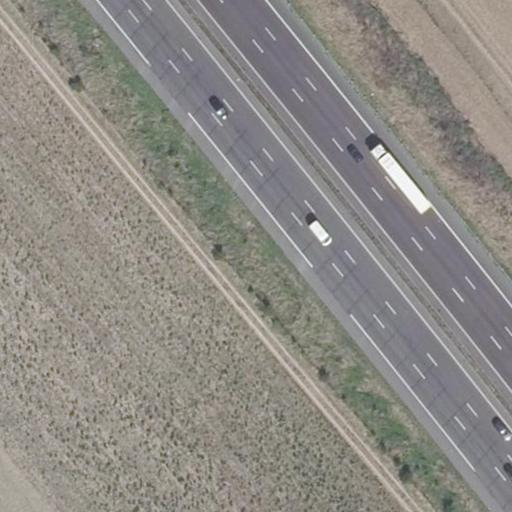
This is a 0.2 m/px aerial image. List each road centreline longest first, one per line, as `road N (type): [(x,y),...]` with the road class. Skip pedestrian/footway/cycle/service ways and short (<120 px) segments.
road 1 (motorway): [(128,0),(511,479)]
road 2 (motorway): [(511,346),(236,0)]
